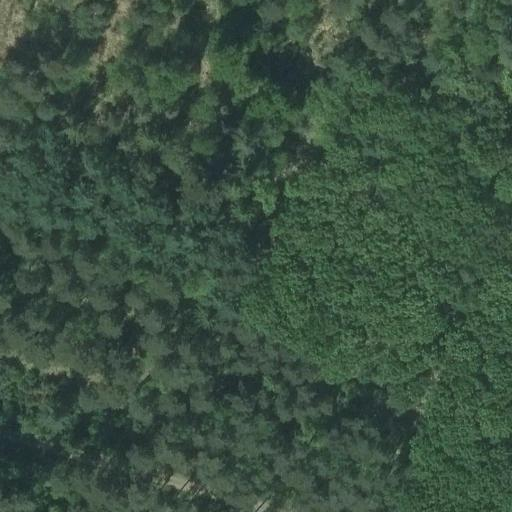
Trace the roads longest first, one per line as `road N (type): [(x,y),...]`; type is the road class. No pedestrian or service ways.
road 1 (track): [(0,427),(288,511)]
road 2 (track): [(511,43),(395,0)]
